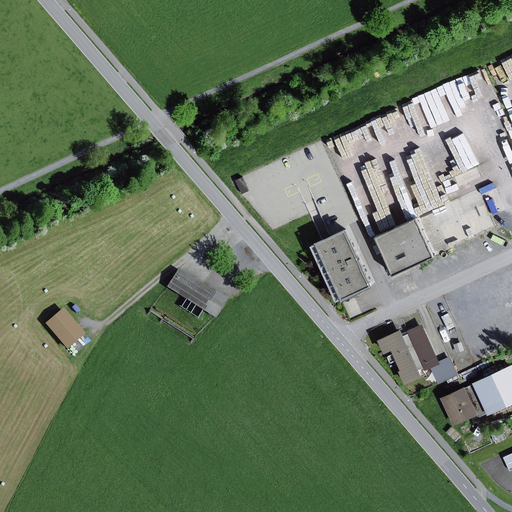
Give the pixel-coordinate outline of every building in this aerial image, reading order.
[(441,224),(450,246),(496,226),(487,204),(441,224)] [(418,214),(377,233),(395,272),(435,253),(418,214)] [(347,227),(313,243),(313,244),(339,299),(339,300),(374,284),(347,227)] [(339,299),(313,244),(308,246),(334,302),(339,299)] [(226,299),(177,269),(165,288),(214,318),(226,299)] [(63,308),(45,324),(67,350),(85,334),(63,308)] [(402,328),(379,338),(385,353),(393,349),(401,369),(400,369),(406,383),(423,376),(420,369),(425,367),(426,369),(431,367),(441,363),(440,361),(423,323),(408,330),(409,333),(405,335),(402,328)] [(450,356),(440,361),(441,363),(431,367),(439,383),(458,374),(450,356)] [(488,413),(489,414),(511,403),(511,364),(474,382),(474,383),(487,410),(488,413)] [(474,383),(466,387),(479,414),(487,410),(474,383)] [(466,386),(442,397),(455,425),(477,415),(479,414),(466,387),(466,386)] [(462,435),(452,426),(447,432),(457,441),(462,435)]
